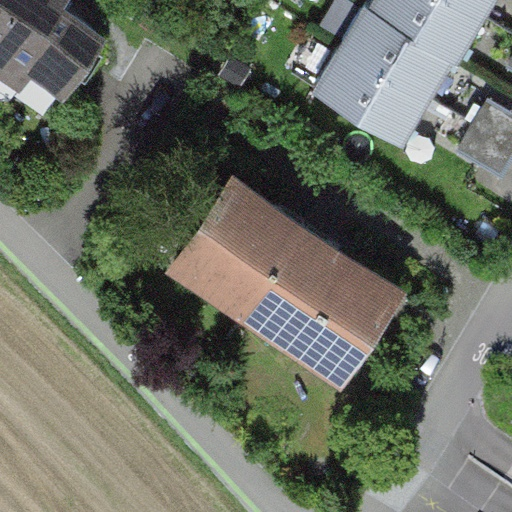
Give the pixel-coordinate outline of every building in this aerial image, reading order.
[(0,0),(0,63),(10,51),(64,86),(100,33),(54,1),(54,0),(0,0)] [(430,96),(456,53),(371,1),(368,0),(365,0),(341,41),(430,96)] [(460,55),(485,14),(460,0),(371,0),(371,1),(456,53),(460,55)] [(460,0),(485,14),(493,0),(460,0)] [(403,139),(430,96),(341,41),(314,86),(403,139)] [(461,146),(508,166),(511,158),(511,104),(484,93),(461,146)] [(176,257),(247,306),(304,222),(233,174),(176,257)] [(247,306),(342,369),(398,286),(304,222),(247,306)]
